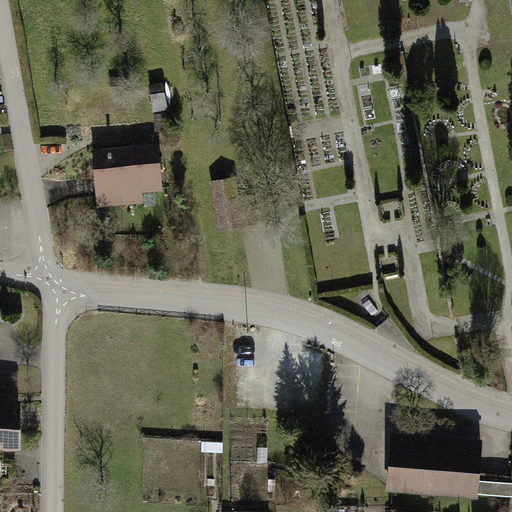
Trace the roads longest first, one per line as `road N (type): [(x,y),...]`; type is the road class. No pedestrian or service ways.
road 1 (residential): [(59,292),(276,308),(375,349),(450,392),(511,411)]
road 2 (residential): [(1,0),(47,278)]
road 3 (residential): [(59,292),(54,511)]
